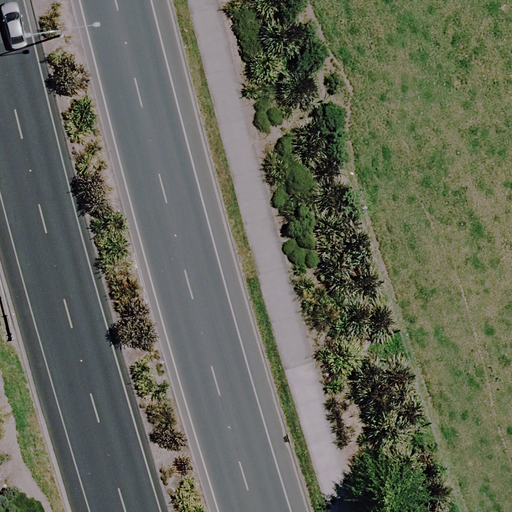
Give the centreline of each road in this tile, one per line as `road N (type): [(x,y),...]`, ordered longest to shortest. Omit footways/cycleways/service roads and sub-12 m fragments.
road 1 (primary): [(117,0),(258,511)]
road 2 (primary): [(127,511),(0,63)]
